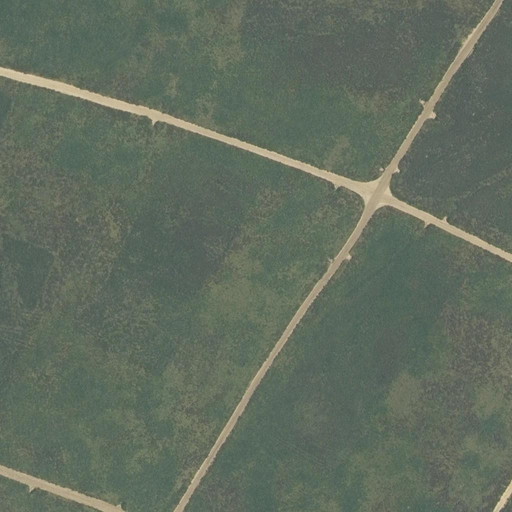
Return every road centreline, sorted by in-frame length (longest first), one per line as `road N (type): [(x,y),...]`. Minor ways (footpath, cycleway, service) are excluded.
road 1 (track): [(178,511),(499,0)]
road 2 (track): [(0,72),(257,150),(511,259)]
